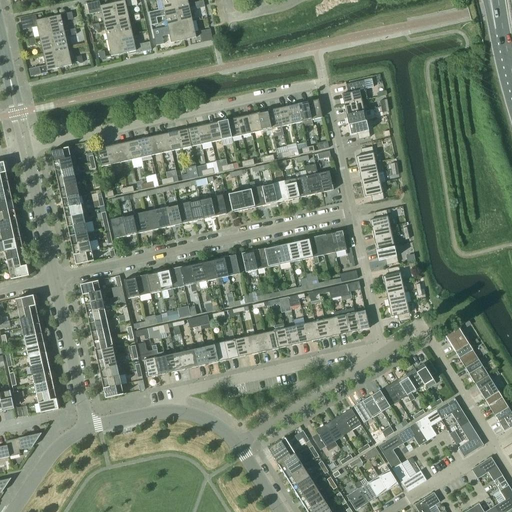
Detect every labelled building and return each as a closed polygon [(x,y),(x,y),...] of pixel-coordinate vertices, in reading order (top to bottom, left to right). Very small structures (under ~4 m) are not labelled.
[(116,20),(128,17),(127,17),(125,7),(137,5),(135,0),(127,0),(112,3),(116,20)] [(163,9),(176,6),(174,0),(149,0),(150,2),(157,0),(162,0),(164,9),(163,9)] [(116,20),(112,3),(100,6),(99,1),(87,4),(89,14),(102,12),(104,22),(103,22),(103,23),(116,20)] [(176,6),(180,24),(192,21),(191,21),(188,4),(176,6)] [(150,12),(148,12),(152,26),(158,24),(156,17),(165,15),(168,26),(167,26),(167,27),(180,24),(176,6),(163,9),(150,12)] [(52,34),(64,31),(63,31),(61,21),(73,19),(72,12),(48,18),(52,34)] [(39,37),(52,34),(48,18),(35,20),(32,21),(31,16),(21,19),(23,30),(25,29),(38,27),(40,36),(39,37)] [(120,37),(132,34),(131,34),(128,17),(116,20),(120,37)] [(120,37),(116,20),(103,23),(104,23),(108,39),(107,40),(120,37)] [(192,21),(180,24),(183,40),(196,37),(195,37),(191,21),(192,21)] [(160,45),(183,40),(180,24),(167,27),(168,27),(170,36),(159,39),(160,45)] [(52,34),(55,51),(68,49),(68,48),(67,49),(63,32),(64,32),(64,31),(52,34)] [(43,54),(55,51),(52,34),(39,37),(40,37),(44,54),(43,54)] [(132,34),(120,37),(123,53),(136,51),(136,53),(151,49),(149,41),(145,42),(134,45),(131,35),(132,35),(132,34)] [(111,56),(123,53),(120,37),(107,40),(108,40),(112,55),(111,56)] [(55,51),(59,68),(72,65),(72,64),(71,65),(67,49),(68,49),(55,51)] [(47,70),(59,68),(55,51),(43,54),(43,55),(44,54),(46,65),(29,69),(31,77),(48,73),(47,70)] [(341,94),(344,105),(362,101),(362,100),(368,98),(363,80),(346,84),(348,93),(341,94)] [(312,120),(322,118),(318,100),(308,102),(312,120)] [(346,115),(364,111),(362,101),(344,105),(346,115)] [(312,120),(308,102),(298,104),(302,122),(303,126),(313,124),(312,120)] [(302,122),(298,104),(288,106),(292,124),(302,122)] [(278,109),(282,127),(292,124),(288,106),(278,109)] [(275,128),(282,127),(278,109),(268,111),(272,129),(273,135),(277,134),(275,128)] [(258,113),(262,131),(272,129),(268,111),(258,113)] [(346,115),(348,125),(366,121),(364,111),(346,115)] [(252,133),(262,131),(258,113),(248,115),(252,133)] [(248,115),(238,118),(241,136),(252,133),(248,115)] [(231,138),(241,136),(238,118),(227,120),(231,138)] [(227,120),(217,122),(221,140),(231,138),(227,120)] [(370,137),(366,121),(348,125),(351,135),(357,134),(358,140),(370,137)] [(211,142),(221,140),(217,122),(207,124),(211,142)] [(207,124),(197,126),(201,144),(211,142),(207,124)] [(191,147),(201,144),(197,126),(187,129),(191,147)] [(187,129),(177,131),(181,149),(191,147),(187,129)] [(171,151),(181,149),(177,131),(167,133),(171,151)] [(167,133),(157,135),(161,153),(171,151),(167,133)] [(151,156),(161,153),(157,135),(147,138),(151,156)] [(137,140),(141,158),(151,156),(147,138),(137,140)] [(143,164),(141,158),(137,140),(127,142),(131,160),(133,166),(143,164)] [(317,143),(319,150),(329,148),(327,141),(317,143)] [(117,144),(121,162),(131,160),(127,142),(117,144)] [(107,147),(111,165),(121,162),(117,144),(107,147)] [(111,165),(107,147),(97,149),(101,167),(111,165)] [(355,157),(358,167),(376,163),(372,147),(360,149),(362,155),(355,157)] [(50,162),(53,161),(71,157),(68,148),(50,151),(52,158),(50,158),(50,162)] [(329,151),(318,154),(319,159),(331,157),(329,151)] [(263,163),(279,159),(277,154),(262,157),(263,163)] [(75,156),(71,157),(53,161),(54,167),(52,168),(52,171),(55,171),(77,166),(75,156)] [(0,173),(6,172),(8,171),(7,168),(5,168),(4,162),(0,162),(0,173)] [(360,177),(378,173),(376,163),(358,167),(360,177)] [(304,166),(306,176),(311,195),(322,193),(318,174),(315,164),(304,166)] [(270,169),(269,165),(252,168),(253,173),(270,169)] [(77,166),(55,171),(56,177),(54,177),(55,181),(57,180),(75,176),(79,175),(77,166)] [(186,168),(188,179),(198,177),(196,166),(186,168)] [(318,174),(322,193),(333,190),(329,171),(318,174)] [(0,173),(0,182),(8,181),(10,181),(9,177),(7,178),(6,172),(0,173)] [(294,174),(295,179),(299,198),(311,195),(306,176),(300,178),(299,173),(294,174)] [(360,177),(362,187),(380,183),(378,173),(360,177)] [(77,185),(75,176),(57,180),(58,186),(56,186),(57,190),(59,189),(77,185)] [(299,198),(295,179),(284,181),(288,200),(299,198)] [(8,181),(0,182),(0,192),(10,191),(12,190),(11,187),(9,187),(8,181)] [(273,184),(277,203),(288,200),(284,181),(273,184)] [(371,196),(372,202),(384,199),(380,183),(362,187),(364,197),(371,196)] [(262,186),(266,205),(277,203),(273,184),(262,186)] [(59,199),(61,199),(79,195),(77,185),(59,189),(60,195),(58,196),(59,199)] [(266,205),(262,186),(251,189),(255,208),(266,205)] [(255,208),(251,189),(239,191),(244,210),(255,208)] [(0,192),(0,202),(12,200),(14,199),(14,196),(11,196),(10,191),(0,192)] [(232,213),(244,210),(239,191),(228,194),(232,213)] [(61,209),(63,208),(81,204),(79,195),(61,199),(62,205),(60,205),(61,209)] [(211,197),(215,216),(226,214),(222,195),(211,197)] [(200,200),(204,219),(215,216),(211,197),(200,200)] [(12,200),(0,202),(0,212),(14,209),(16,209),(16,205),(13,206),(12,200)] [(188,202),(193,221),(204,219),(200,200),(188,202)] [(177,205),(182,224),(193,221),(188,202),(177,205)] [(81,204),(63,208),(64,214),(62,215),(63,218),(65,218),(83,214),(81,204)] [(166,207),(171,226),(182,224),(177,205),(166,207)] [(155,210),(159,229),(171,226),(166,207),(155,210)] [(0,212),(0,222),(16,219),(18,218),(18,215),(15,215),(14,209),(0,212)] [(144,212),(148,231),(159,229),(155,210),(144,212)] [(390,226),(386,210),(375,213),(376,219),(369,220),(372,230),(390,226)] [(133,215),(137,234),(148,231),(144,212),(133,215)] [(65,228),(67,227),(85,223),(83,214),(65,218),(66,224),(64,224),(65,228)] [(137,234),(133,215),(122,217),(126,236),(137,234)] [(122,217),(110,220),(115,239),(126,236),(122,217)] [(0,230),(0,232),(18,228),(21,228),(20,224),(18,225),(16,219),(0,222),(0,230)] [(92,222),(85,223),(67,227),(69,233),(66,234),(67,237),(69,237),(87,232),(94,231),(92,222)] [(372,230),(374,240),(392,236),(390,226),(372,230)] [(0,232),(2,242),(20,238),(23,237),(22,234),(20,234),(18,228),(0,232)] [(331,234),(335,253),(346,250),(342,231),(331,234)] [(89,242),(87,232),(69,237),(71,242),(68,243),(69,246),(71,246),(89,242)] [(335,253),(331,234),(320,236),(324,255),(335,253)] [(318,256),(324,255),(320,236),(309,239),(313,258),(313,257),(314,264),(319,262),(318,256)] [(374,240),(376,250),(394,246),(392,236),(374,240)] [(22,244),(20,238),(2,242),(0,242),(0,251),(5,251),(22,247),(25,246),(24,243),(22,244)] [(313,258),(309,239),(297,241),(302,260),(313,258)] [(290,262),(302,260),(297,241),(286,244),(290,262)] [(91,251),(89,242),(71,246),(73,252),(70,252),(71,256),(74,255),(91,251)] [(290,262),(286,244),(275,246),(279,265),(290,262)] [(268,267),(279,265),(275,246),(264,248),(268,267)] [(398,263),(394,246),(376,250),(379,261),(385,260),(386,265),(398,263)] [(22,247),(5,251),(7,260),(25,256),(27,256),(26,252),(24,253),(22,247)] [(268,267),(264,248),(253,251),(257,270),(268,267)] [(91,251),(74,255),(75,261),(73,262),(73,265),(76,265),(94,261),(91,251)] [(246,272),(257,270),(253,251),(241,254),(246,272)] [(224,257),(228,276),(240,274),(236,255),(224,257)] [(7,260),(9,270),(27,266),(29,265),(28,262),(26,262),(25,256),(7,260)] [(222,278),(228,276),(224,257),(213,260),(217,279),(219,285),(223,284),(222,278)] [(206,281),(217,279),(213,260),(202,262),(206,281)] [(195,284),(206,281),(202,262),(191,265),(195,284)] [(197,291),(195,284),(191,265),(180,267),(184,286),(190,285),(192,292),(197,291)] [(27,266),(9,270),(11,280),(29,276),(29,275),(31,275),(30,271),(28,272),(27,266)] [(173,289),(184,286),(180,267),(168,270),(173,289)] [(384,287),(402,283),(399,267),(387,269),(388,275),(382,276),(384,287)] [(174,295),(173,289),(168,270),(157,272),(162,291),(167,290),(169,296),(174,295)] [(342,282),(358,279),(356,271),(340,274),(342,282)] [(150,294),(162,291),(157,272),(146,275),(150,294)] [(139,296),(150,294),(146,275),(135,277),(139,296)] [(139,296),(135,277),(124,280),(128,299),(139,296)] [(243,296),(245,304),(336,283),(336,279),(313,284),(312,280),(301,283),(301,287),(263,295),(262,291),(248,294),(248,295),(243,296)] [(82,295),(100,291),(98,281),(80,285),(78,286),(79,289),(81,289),(82,295)] [(348,284),(350,292),(360,290),(359,281),(348,284)] [(384,287),(387,297),(405,293),(402,283),(384,287)] [(348,284),(338,286),(340,295),(340,296),(351,294),(350,292),(348,284)] [(329,288),(329,292),(330,297),(340,295),(338,286),(329,288)] [(83,298),(84,304),(102,300),(100,291),(82,295),(80,295),(81,299),(83,298)] [(318,291),(308,293),(310,302),(320,300),(319,294),(318,291)] [(387,297),(389,307),(407,303),(405,293),(387,297)] [(15,299),(17,309),(35,305),(34,299),(36,299),(36,295),(33,296),(33,295),(15,299)] [(229,307),(235,306),(235,302),(233,297),(227,298),(229,307)] [(210,299),(211,302),(213,311),(218,309),(216,298),(210,299)] [(104,309),(102,300),(84,304),(82,304),(83,308),(85,307),(86,313),(104,309)] [(410,319),(407,303),(389,307),(391,317),(397,316),(399,322),(410,319)] [(38,305),(35,305),(17,309),(20,319),(37,314),(36,308),(38,308),(38,305)] [(179,318),(190,316),(189,307),(183,309),(184,313),(178,314),(179,318)] [(344,310),(349,333),(359,331),(355,313),(354,313),(353,308),(344,310)] [(87,317),(89,323),(106,319),(104,309),(86,313),(84,314),(85,317),(87,317)] [(335,317),(339,335),(349,333),(344,310),(334,312),(335,317)] [(359,331),(369,328),(365,310),(355,313),(359,331)] [(172,311),(166,313),(168,321),(179,318),(178,314),(173,315),(172,311)] [(20,319),(22,328),(40,324),(38,318),(40,317),(40,314),(37,314),(20,319)] [(144,317),(145,321),(146,326),(156,323),(154,315),(144,317)] [(329,337),(339,335),(335,317),(325,319),(329,337)] [(109,328),(106,319),(89,323),(86,323),(87,327),(89,326),(91,332),(109,328)] [(325,319),(315,322),(319,340),(329,337),(325,319)] [(319,340),(315,322),(305,324),(309,342),(319,340)] [(22,328),(24,337),(42,333),(40,327),(43,327),(42,323),(40,324),(22,328)] [(167,324),(158,327),(159,330),(160,333),(169,331),(167,324)] [(298,344),(309,342),(305,324),(295,326),(298,344)] [(295,326),(284,328),(288,346),(298,344),(295,326)] [(91,336),(93,342),(111,338),(109,328),(91,332),(88,333),(89,336),(91,336)] [(288,346),(284,328),(274,331),(279,349),(288,346)] [(455,352),(469,344),(458,328),(445,336),(455,352)] [(147,329),(135,332),(137,337),(144,335),(145,339),(150,338),(147,329)] [(268,351),(279,349),(274,331),(264,333),(268,351)] [(44,333),(42,333),(24,337),(26,347),(44,343),(42,337),(45,336),(44,333)] [(264,333),(254,335),(258,353),(268,351),(264,333)] [(258,353),(254,335),(244,337),(248,355),(258,353)] [(238,357),(248,355),(244,337),(234,340),(238,357)] [(113,347),(111,338),(93,342),(90,342),(91,346),(93,345),(95,351),(113,347)] [(234,340),(224,342),(228,360),(238,357),(234,340)] [(26,347),(28,356),(46,352),(44,346),(47,346),(46,342),(44,343),(26,347)] [(228,360),(224,342),(214,344),(218,362),(228,360)] [(158,375),(154,357),(153,350),(149,351),(146,350),(145,343),(138,344),(142,361),(144,360),(148,378),(158,375)] [(214,344),(204,346),(208,364),(218,362),(214,344)] [(465,368),(478,360),(469,344),(455,352),(465,368)] [(208,364),(204,346),(194,348),(198,366),(208,364)] [(96,355),(97,360),(115,356),(113,347),(95,351),(93,352),(93,355),(96,355)] [(198,366),(194,348),(184,351),(188,369),(198,366)] [(188,369),(184,351),(174,353),(178,371),(188,369)] [(48,352),(46,352),(28,356),(30,366),(48,362),(47,356),(49,355),(48,352)] [(178,371),(174,353),(164,355),(168,373),(178,371)] [(168,373),(164,355),(154,357),(158,375),(168,373)] [(115,356),(97,360),(95,361),(95,364),(98,364),(99,370),(117,366),(115,356)] [(475,384),(488,376),(478,360),(465,368),(475,384)] [(30,366),(32,375),(50,371),(49,365),(51,364),(50,361),(48,362),(30,366)] [(423,364),(414,369),(424,385),(427,389),(436,384),(433,379),(431,376),(437,372),(429,361),(424,364),(423,364)] [(100,373),(101,379),(119,375),(117,366),(99,370),(97,370),(98,374),(100,373)] [(414,369),(406,375),(416,390),(424,385),(414,369)] [(50,371),(32,375),(34,384),(52,380),(51,374),(53,374),(52,370),(50,371)] [(121,385),(119,375),(101,379),(99,380),(100,383),(102,383),(103,389),(121,385)] [(412,393),(416,390),(406,375),(397,380),(407,396),(411,401),(415,398),(412,393)] [(475,384),(485,400),(498,391),(488,376),(475,384)] [(34,384),(36,394),(54,390),(53,384),(55,383),(54,380),(52,380),(34,384)] [(398,401),(407,396),(397,380),(388,385),(398,401)] [(104,392),(105,398),(123,394),(121,385),(103,389),(101,389),(102,393),(104,392)] [(390,407),(398,401),(388,385),(380,391),(390,407)] [(36,394),(38,403),(56,399),(55,393),(57,393),(56,389),(54,390),(36,394)] [(0,397),(3,411),(14,408),(10,390),(0,392),(0,397)] [(390,407),(380,391),(371,396),(381,412),(390,407)] [(495,416),(508,407),(498,391),(485,400),(495,416)] [(372,417),(381,412),(371,396),(362,401),(372,417)] [(460,427),(469,422),(454,398),(435,410),(441,420),(451,414),(460,427)] [(59,399),(56,399),(38,403),(41,413),(58,409),(57,403),(59,402),(59,399)] [(363,423),(372,417),(362,401),(353,407),(363,423)] [(511,413),(508,407),(495,416),(505,432),(511,427),(511,413)] [(352,430),(361,425),(351,409),(342,414),(352,430)] [(441,420),(435,410),(416,422),(428,441),(436,435),(431,426),(441,420)] [(352,430),(342,414),(333,420),(343,436),(352,430)] [(334,441),(343,436),(333,420),(324,425),(334,441)] [(428,441),(416,422),(397,434),(403,444),(413,437),(419,446),(428,441)] [(464,457),(483,445),(469,422),(460,427),(468,441),(458,447),(464,457)] [(337,446),(334,441),(324,425),(315,431),(325,447),(328,451),(337,446)] [(383,434),(385,438),(394,432),(390,426),(382,432),(383,434)] [(455,431),(450,434),(456,445),(461,442),(455,431)] [(7,445),(9,457),(20,454),(19,450),(32,447),(42,433),(5,441),(6,445),(7,445)] [(378,446),(392,469),(401,464),(393,450),(403,444),(397,434),(378,446)] [(272,457),(290,446),(285,438),(268,449),(273,456),(272,457)] [(7,445),(6,445),(0,446),(0,458),(9,457),(7,445)] [(278,464),(295,454),(290,446),(272,457),(273,457),(278,464)] [(374,457),(373,454),(370,451),(365,454),(369,460),(374,457)] [(281,472),(282,472),(299,461),(295,454),(278,464),(282,472),(281,472)] [(502,476),(491,457),(471,469),(477,479),(488,473),(493,481),(497,479),(502,476)] [(363,463),(359,458),(354,461),(357,465),(359,468),(363,465),(363,463)] [(283,472),(287,480),(304,469),(299,461),(282,472),(282,473),(283,472)] [(407,493),(426,481),(420,471),(410,477),(401,464),(392,469),(407,493)] [(291,488),(309,477),(304,469),(287,480),(292,487),(291,487),(291,488)] [(387,491),(398,484),(389,469),(378,476),(387,491)] [(387,491),(378,476),(376,472),(370,476),(372,480),(367,483),(377,497),(387,491)] [(502,476),(497,479),(500,484),(505,481),(502,476)] [(292,487),(297,495),(314,484),(309,477),(291,488),(292,487)] [(0,480),(0,492),(2,492),(11,478),(0,480)] [(358,489),(357,489),(366,504),(377,497),(367,483),(362,486),(359,481),(355,484),(358,489)] [(500,484),(503,489),(508,485),(505,481),(500,484)] [(301,503),(318,492),(314,484),(297,495),(301,502),(300,503),(301,503)] [(505,500),(494,506),(498,511),(506,511),(511,508),(511,491),(508,485),(499,491),(505,500)] [(366,504),(357,489),(346,496),(355,511),(366,504)] [(323,500),(318,492),(301,503),(302,503),(306,510),(323,500)] [(414,505),(415,506),(418,511),(430,511),(429,509),(440,503),(434,493),(414,505)] [(320,511),(328,507),(323,500),(306,510),(307,511),(320,511)]
